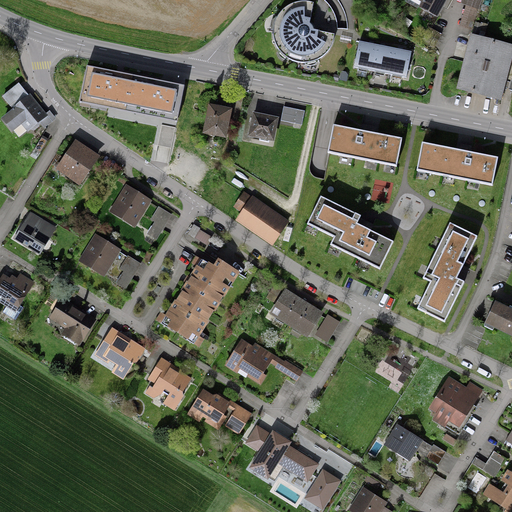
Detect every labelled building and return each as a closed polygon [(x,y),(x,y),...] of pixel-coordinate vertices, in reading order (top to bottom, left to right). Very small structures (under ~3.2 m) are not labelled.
[(447,0),(426,0),(422,8),(420,13),(436,22),(447,0)] [(483,9),(485,0),(464,0),(463,4),(483,9)] [(311,29),(315,6),(301,3),(288,6),(277,14),(272,26),(273,41),(278,54),(289,60),(301,64),(314,61),(324,55),(332,45),(334,34),(311,29)] [(441,33),(428,27),(422,39),(435,46),(441,33)] [(511,42),(468,32),(454,89),(501,100),(511,54),(511,42)] [(354,68),(372,71),(377,46),(359,42),(354,68)] [(372,71),(389,75),(394,49),(377,46),(372,71)] [(411,52),(394,49),(389,75),(406,78),(411,52)] [(185,82),(87,62),(80,98),(178,118),(185,82)] [(48,114),(30,92),(12,106),(12,107),(1,116),(12,130),(21,123),(27,131),(48,114)] [(226,138),(231,106),(209,103),(203,134),(226,138)] [(305,109),(284,105),(281,121),(302,125),(305,109)] [(272,145),(279,118),(252,112),(245,139),(272,145)] [(397,166),(403,138),(333,124),(328,153),(397,166)] [(47,140),(41,136),(34,149),(40,152),(47,140)] [(82,183),(101,156),(76,138),(57,165),(82,183)] [(498,158),(423,143),(418,170),(493,186),(498,158)] [(135,227),(152,199),(126,183),(109,211),(135,227)] [(288,222),(245,193),(235,207),(243,213),(238,221),(273,245),(288,222)] [(360,216),(320,196),(307,223),(345,241),(340,251),(380,270),(394,241),(357,223),(360,216)] [(171,215),(159,208),(152,219),(155,221),(148,233),(156,238),(171,215)] [(25,219),(15,237),(36,250),(51,225),(39,218),(35,225),(25,219)] [(478,237),(450,222),(428,265),(436,270),(416,308),(445,323),(466,283),(457,278),(478,237)] [(199,228),(194,224),(188,233),(194,236),(199,228)] [(199,228),(194,236),(207,245),(213,237),(199,228)] [(104,276),(121,249),(95,233),(78,259),(104,276)] [(214,324),(250,269),(218,248),(171,321),(206,344),(217,327),(214,324)] [(140,264),(127,257),(121,268),(125,271),(118,284),(126,288),(140,264)] [(23,308),(17,304),(32,282),(20,274),(14,284),(4,278),(0,283),(0,299),(8,305),(3,313),(15,320),(23,308)] [(274,285),(270,291),(277,296),(281,289),(274,285)] [(273,312),(291,323),(302,303),(285,292),(273,312)] [(79,348),(97,321),(62,298),(48,320),(63,329),(59,335),(79,348)] [(511,306),(495,298),(484,321),(511,334),(511,306)] [(319,312),(302,303),(291,323),(307,332),(319,312)] [(338,320),(328,315),(317,335),(327,340),(338,320)] [(122,380),(142,347),(109,327),(91,355),(107,364),(109,360),(113,363),(108,372),(122,380)] [(254,349),(242,341),(228,364),(239,371),(241,367),(250,373),(253,368),(263,374),(272,360),(254,349)] [(172,411),(190,380),(166,367),(169,362),(157,356),(144,378),(149,381),(142,393),(172,411)] [(458,431),(484,387),(472,380),(466,391),(447,379),(427,413),(458,431)] [(238,434),(251,414),(213,391),(212,394),(199,387),(183,413),(198,422),(199,419),(216,430),(220,423),(238,434)] [(429,441),(397,423),(384,445),(407,458),(416,443),(424,449),(421,454),(436,463),(445,448),(430,439),(429,441)] [(288,440),(268,428),(244,467),(265,480),(275,463),(303,481),(315,462),(285,444),(288,440)] [(506,458),(493,450),(486,462),(476,456),(472,462),(495,476),(506,458)] [(324,470),(306,497),(321,507),(338,480),(324,470)] [(511,511),(511,472),(509,471),(502,481),(506,484),(501,491),(494,486),(487,497),(510,511),(511,511)] [(383,507),(387,500),(364,486),(350,510),(353,511),(388,511),(389,511),(383,507)]
